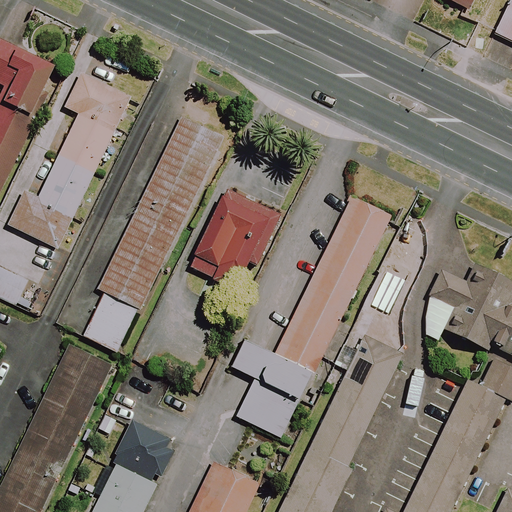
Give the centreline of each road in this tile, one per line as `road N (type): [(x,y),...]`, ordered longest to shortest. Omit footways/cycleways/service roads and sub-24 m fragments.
road 1 (unknown): [(205,5),(0,412)]
road 2 (secondary): [(511,154),(192,0)]
